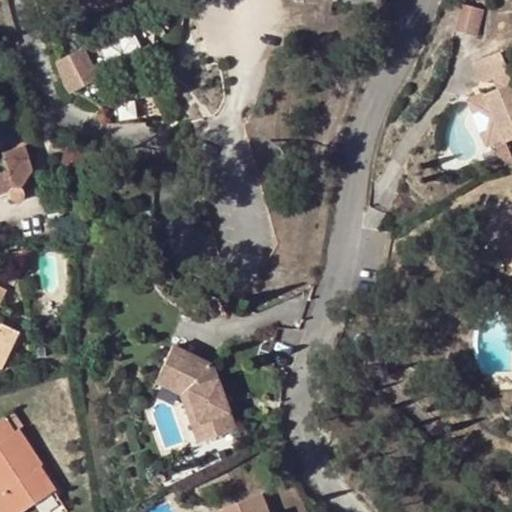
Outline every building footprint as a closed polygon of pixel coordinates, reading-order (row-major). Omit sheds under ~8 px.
[(142,8),(139,0),(93,0),(74,6),(80,25),(142,8)] [(482,33),(487,7),(461,2),(456,28),(482,33)] [(83,48),(68,56),(84,86),(99,78),(83,48)] [(511,77),(501,52),(473,64),(480,80),(486,83),(494,80),(499,89),(484,95),(499,131),(504,143),(495,147),(499,155),(510,151),(507,143),(511,140),(511,77)] [(14,94),(0,98),(9,125),(22,121),(14,94)] [(13,187),(18,188),(21,187),(33,170),(25,147),(1,153),(5,171),(7,171),(13,187)] [(5,171),(0,173),(0,195),(6,194),(7,198),(9,201),(13,203),(16,203),(19,201),(21,199),(23,196),(23,192),(21,190),(19,188),(18,188),(13,187),(7,171),(5,171)] [(511,272),(511,214),(508,211),(480,241),(511,272)] [(21,251),(12,252),(14,269),(24,268),(21,251)] [(0,369),(18,333),(0,324),(0,300),(5,290),(0,287),(0,369)] [(187,388),(205,440),(235,430),(213,365),(173,345),(159,374),(187,388)] [(155,380),(181,393),(198,443),(205,440),(187,388),(159,374),(155,380)] [(0,419),(0,481),(1,481),(6,489),(0,492),(0,511),(20,511),(55,488),(16,430),(13,433),(3,418),(0,419)] [(223,511),(267,511),(261,495),(222,510),(223,511)]
